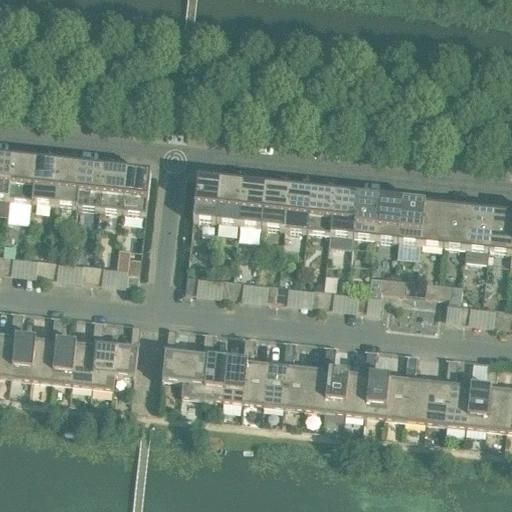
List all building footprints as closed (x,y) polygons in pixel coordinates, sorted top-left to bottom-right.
[(0,204),(9,206),(13,165),(0,163),(0,204)] [(9,206),(32,208),(36,168),(13,165),(9,206)] [(32,208),(54,211),(59,170),(36,168),(32,208)] [(54,211),(77,213),(81,173),(59,170),(54,211)] [(77,213),(100,216),(104,175),(81,173),(77,213)] [(100,216),(122,218),(127,177),(104,175),(100,216)] [(127,177),(122,218),(146,221),(150,180),(127,177)] [(193,226),(216,228),(221,188),(197,185),(193,226)] [(216,228),(239,231),(243,190),(221,188),(216,228)] [(239,231),(261,233),(266,192),(243,190),(239,231)] [(261,233),(284,236),(288,195),(266,192),(261,233)] [(284,236),(307,238),(311,197),(288,195),(284,236)] [(307,238),(329,241),(334,200),(311,197),(307,238)] [(329,241),(352,243),(357,202),(334,200),(329,241)] [(352,243),(375,245),(379,205),(357,202),(352,243)] [(375,245),(398,248),(402,207),(379,205),(375,245)] [(398,248),(420,250),(425,210),(402,207),(398,248)] [(420,250),(443,253),(447,212),(425,210),(420,250)] [(443,253),(466,255),(470,214),(447,212),(443,253)] [(470,214),(466,255),(464,267),(487,270),(488,258),(493,217),(470,214)] [(488,258),(511,260),(511,250),(511,219),(493,217),(488,258)] [(3,263),(1,278),(12,280),(14,264),(3,263)] [(129,263),(128,278),(140,279),(141,264),(129,263)] [(35,282),(46,283),(48,268),(37,267),(35,282)] [(48,268),(46,283),(58,285),(60,269),(48,268)] [(80,287),(92,288),(93,273),(82,271),(80,287)] [(93,273),(92,288),(103,289),(105,274),(93,273)] [(128,278),(126,292),(138,293),(140,279),(128,278)] [(371,280),(369,302),(368,314),(379,315),(380,315),(379,315),(381,297),(392,298),(394,282),(371,280)] [(185,298),(197,300),(199,284),(199,282),(187,281),(185,298)] [(407,284),(394,282),(392,298),(406,299),(407,284)] [(424,301),(436,303),(438,287),(426,286),(424,301)] [(220,302),(231,303),(233,288),(222,287),(220,302)] [(436,303),(448,304),(449,288),(439,287),(438,287),(436,303)] [(233,288),(231,303),(243,304),(244,289),(233,288)] [(446,323),(458,324),(460,312),(462,290),(449,288),(448,304),(449,304),(447,322),(446,322),(446,323)] [(265,307),(277,308),(278,293),(267,291),(265,307)] [(278,293),(277,308),(288,309),(290,294),(278,293)] [(310,312),(322,313),(323,298),(312,296),(310,312)] [(323,298),(322,313),(333,314),(335,299),(323,298)] [(368,314),(369,302),(357,301),(356,317),(367,318),(368,314)] [(458,324),(458,328),(469,329),(471,313),(460,312),(458,324)] [(492,331),(503,333),(505,317),(494,316),(492,331)] [(511,317),(505,317),(503,333),(511,333),(511,317)] [(25,319),(10,318),(10,319),(13,319),(12,330),(21,331),(23,320),(25,320),(25,319)] [(52,335),(62,336),(63,324),(65,325),(65,324),(51,322),(51,323),(54,323),(52,335)] [(94,328),(93,339),(102,340),(104,329),(106,329),(106,328),(92,327),(94,328)] [(11,342),(15,343),(20,343),(21,331),(12,330),(11,342)] [(131,346),(138,347),(139,347),(140,332),(132,331),(132,332),(131,346)] [(51,346),(56,347),(61,347),(62,336),(52,335),(51,346)] [(168,335),(166,349),(166,350),(174,351),(176,337),(176,336),(168,335)] [(93,339),(92,351),(96,351),(101,352),(102,340),(93,339)] [(204,340),(203,351),(213,352),(214,341),(216,341),(216,340),(202,339),(204,340)] [(0,383),(11,385),(15,343),(11,342),(0,340),(0,383)] [(11,385),(31,387),(35,345),(20,343),(15,343),(11,385)] [(244,355),(253,356),(254,345),(257,345),(257,344),(243,343),(243,344),(245,344),(244,355)] [(31,387),(51,390),(56,347),(51,346),(35,345),(31,387)] [(51,390),(72,392),(76,349),(61,347),(56,347),(51,390)] [(285,348),(284,360),(294,361),(295,349),(297,350),(298,349),(283,347),(283,348),(285,348)] [(72,392),(92,394),(96,351),(92,351),(76,349),(72,392)] [(96,351),(92,394),(113,396),(114,382),(117,353),(101,352),(96,351)] [(202,363),(207,363),(211,364),(213,352),(203,351),(202,363)] [(325,364),(334,365),(335,354),(338,354),(338,353),(324,352),(324,353),(326,353),(325,364)] [(138,356),(117,353),(114,382),(133,384),(133,387),(134,387),(138,356)] [(244,355),(242,367),(247,368),(252,368),(253,356),(244,355)] [(365,368),(375,369),(376,358),(379,358),(364,356),(364,357),(367,357),(365,368)] [(181,404),(182,404),(186,361),(165,359),(162,390),(163,390),(163,388),(182,390),(181,404)] [(283,371),(288,372),(292,372),(294,361),(284,360),(283,371)] [(407,362),(406,373),(415,374),(417,362),(419,363),(419,362),(405,360),(405,361),(407,362)] [(182,404),(202,406),(207,363),(202,363),(186,361),(182,404)] [(202,406),(222,408),(227,365),(211,364),(207,363),(202,406)] [(323,376),(328,376),(333,377),(334,365),(325,364),(323,376)] [(222,408),(242,410),(247,368),(242,367),(227,365),(222,408)] [(448,366),(446,377),(456,378),(457,367),(460,367),(460,366),(445,365),(445,366),(448,366)] [(242,410),(263,412),(267,370),(252,368),(247,368),(242,410)] [(364,380),(369,381),(374,381),(375,369),(365,368),(364,380)] [(487,381),(497,383),(498,371),(500,371),(486,369),(486,370),(488,370),(487,381)] [(263,412),(283,415),(288,372),(283,371),(267,370),(263,412)] [(283,415),(303,417),(308,374),(292,372),(288,372),(283,415)] [(405,385),(409,385),(414,386),(415,374),(406,373),(405,385)] [(303,417),(324,419),(328,376),(323,376),(308,374),(303,417)] [(324,419),(344,421),(349,379),(333,377),(328,376),(324,419)] [(445,389),(450,389),(455,390),(456,378),(446,377),(445,389)] [(344,421),(364,423),(369,381),(364,380),(349,379),(344,421)] [(364,423),(385,425),(389,383),(374,381),(369,381),(364,423)] [(486,393),(490,394),(495,394),(497,383),(487,381),(486,393)] [(385,425),(405,428),(409,385),(405,385),(389,383),(385,425)] [(405,428),(425,430),(430,387),(414,386),(409,385),(405,428)] [(425,430),(445,432),(450,389),(445,389),(430,387),(425,430)] [(445,432),(466,434),(470,392),(455,390),(450,389),(445,432)] [(466,434),(486,436),(490,394),(486,393),(470,392),(466,434)] [(486,436),(506,439),(511,396),(495,394),(490,394),(486,436)]
